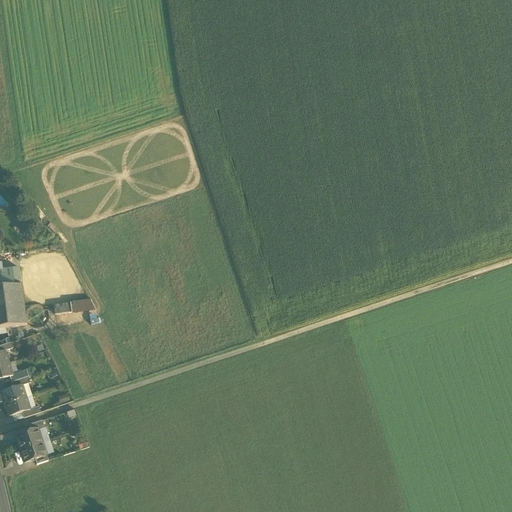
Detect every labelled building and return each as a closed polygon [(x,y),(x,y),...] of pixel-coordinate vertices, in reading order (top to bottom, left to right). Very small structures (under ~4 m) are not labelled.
[(2,271),(0,271),(0,328),(6,328),(26,326),(19,269),(2,271)] [(90,302),(70,304),(72,313),(73,315),(95,312),(90,302)] [(53,306),(55,315),(72,313),(70,304),(53,306)] [(0,353),(4,352),(5,352),(13,349),(11,343),(0,346),(0,353)] [(0,366),(9,364),(5,352),(4,352),(0,353),(0,366)] [(14,362),(9,364),(12,375),(18,373),(14,362)] [(12,375),(9,364),(0,366),(0,380),(9,377),(13,376),(12,375)] [(28,377),(23,379),(21,374),(27,372),(26,370),(18,373),(12,375),(13,376),(9,377),(11,383),(13,389),(22,386),(28,384),(30,384),(28,377)] [(57,376),(54,370),(46,373),(49,379),(57,376)] [(22,386),(26,398),(32,397),(28,384),(22,386)] [(3,402),(4,405),(26,398),(22,386),(13,389),(1,393),(3,399),(3,400),(3,402)] [(67,394),(58,397),(60,404),(70,402),(67,394)] [(35,408),(32,397),(26,398),(30,410),(35,408)] [(30,410),(26,398),(4,405),(6,410),(8,411),(10,417),(12,417),(22,413),(30,411),(30,410)] [(12,417),(14,422),(24,419),(41,413),(39,407),(35,408),(30,410),(30,411),(22,413),(12,417)] [(25,427),(28,434),(38,430),(38,431),(44,429),(42,422),(25,427)] [(38,431),(43,445),(50,442),(46,428),(44,429),(38,431)] [(16,437),(21,452),(43,445),(38,431),(38,430),(28,434),(16,437)] [(78,443),(80,450),(87,447),(85,441),(78,443)] [(54,453),(50,442),(43,445),(46,456),(54,453)] [(46,456),(43,445),(21,452),(24,463),(35,460),(46,456)] [(35,460),(37,465),(48,462),(46,456),(35,460)]
